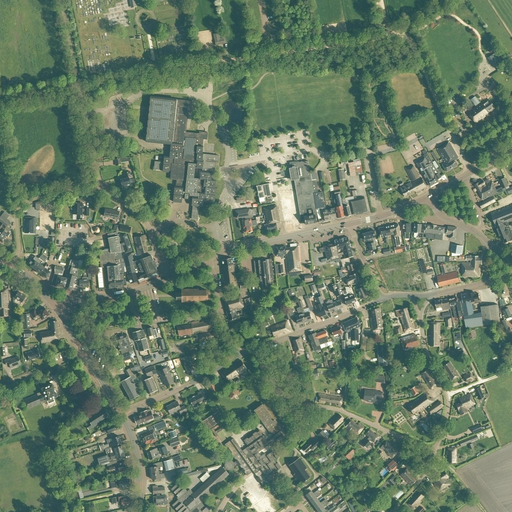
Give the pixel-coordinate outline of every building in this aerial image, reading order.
[(219,33),(218,33),(218,30),(218,29),(214,29),(214,34),(213,34),(215,46),(225,44),(224,38),(220,39),(219,33)] [(495,69),(504,62),(497,52),(493,54),(488,58),(495,69)] [(501,86),(492,76),(486,82),(495,92),(501,86)] [(361,126),(353,84),(335,88),(338,102),(341,102),(343,114),(340,114),(343,129),(361,126)] [(144,111),(142,137),(146,137),(145,142),(168,144),(167,157),(164,156),(163,162),(154,161),(154,167),(153,167),(153,171),(156,171),(156,170),(162,171),(162,172),(168,173),(168,171),(171,171),(170,179),(176,180),(175,187),(174,187),(173,198),(166,197),(165,200),(173,200),(172,202),(181,203),(182,195),(185,195),(184,199),(189,200),(189,196),(198,197),(198,198),(192,197),(191,206),(192,206),(191,219),(197,220),(199,207),(203,207),(203,202),(214,203),(215,195),(216,195),(217,188),(215,188),(216,180),(211,179),(212,173),(209,172),(202,171),(200,171),(199,179),(194,178),(195,166),(196,166),(196,168),(202,169),(202,168),(209,169),(214,170),(215,163),(218,163),(219,155),(202,154),(203,139),(207,140),(208,132),(199,132),(199,133),(186,132),(188,111),(191,111),(192,101),(150,96),(148,112),(144,111)] [(480,103),(475,97),(471,100),(476,106),(480,103)] [(483,105),(481,103),(468,112),(476,124),(486,117),(485,115),(495,108),(490,100),(483,105)] [(448,156),(454,151),(449,141),(436,149),(440,157),(441,156),(442,158),(441,158),(442,160),(448,156)] [(448,161),(453,169),(458,166),(455,160),(458,158),(454,151),(448,156),(450,159),(448,161)] [(427,153),(424,155),(424,156),(423,156),(424,159),(416,163),(431,187),(438,182),(439,180),(438,179),(441,178),(432,163),(433,162),(427,153)] [(446,172),(453,169),(448,161),(450,159),(448,156),(442,160),(443,160),(444,160),(445,161),(444,162),(444,163),(441,164),(446,172)] [(131,161),(130,157),(114,159),(115,166),(121,165),(121,162),(131,161)] [(354,162),(356,175),(362,174),(360,160),(354,161),(354,162)] [(411,182),(401,187),(401,188),(405,197),(416,192),(417,194),(428,188),(421,178),(418,180),(418,178),(420,177),(413,165),(406,169),(408,174),(409,173),(410,176),(410,177),(412,182),(417,179),(417,180),(412,183),(411,182)] [(129,185),(129,184),(131,183),(135,183),(133,173),(131,174),(130,171),(124,173),(125,178),(121,179),(122,186),(126,185),(127,185),(129,185)] [(318,219),(308,173),(278,179),(285,216),(287,224),(296,222),(296,225),(304,223),(304,222),(312,221),(312,220),(318,219)] [(330,220),(328,209),(326,210),(322,192),(318,192),(316,180),(317,179),(315,173),(310,174),(316,209),(319,209),(321,219),(324,218),(325,221),(330,220)] [(505,178),(499,181),(503,189),(503,191),(507,189),(506,187),(509,186),(505,178)] [(486,186),(483,180),(475,185),(483,200),(491,196),(492,196),(498,193),(492,182),(486,186)] [(271,196),(269,184),(256,186),(257,186),(260,204),(268,203),(266,197),(271,196)] [(333,188),(333,191),(334,191),(335,195),(334,195),(335,199),(334,199),(334,200),(334,203),(335,204),(337,203),(338,204),(337,204),(338,207),(335,207),(337,218),(344,217),(340,199),(342,198),(341,194),(340,194),(339,186),(333,188)] [(351,191),(352,197),(353,200),(349,201),(349,202),(348,202),(350,213),(351,212),(352,215),(367,212),(364,198),(356,199),(355,196),(354,191),(354,190),(351,191)] [(479,204),(482,209),(496,201),(493,196),(479,204)] [(351,215),(350,213),(348,202),(346,203),(345,198),(342,199),(345,216),(351,215)] [(82,211),(85,211),(85,209),(82,209),(83,203),(73,202),(73,206),(72,206),(71,207),(71,208),(71,209),(72,209),(73,210),(73,214),(77,214),(77,219),(82,219),(82,211)] [(277,205),(267,207),(268,208),(264,209),(267,225),(265,225),(266,232),(277,229),(276,223),(280,222),(277,205)] [(511,221),(511,205),(491,214),(501,239),(503,240),(505,243),(511,240),(511,232),(508,223),(511,221)] [(328,209),(330,220),(336,218),(334,208),(328,209)] [(104,216),(115,218),(114,218),(118,219),(120,212),(105,209),(104,216)] [(250,209),(236,211),(237,218),(244,217),(245,220),(242,220),(244,228),(245,232),(248,232),(249,233),(251,232),(252,231),(253,231),(252,226),(257,225),(256,220),(251,221),(251,219),(249,219),(247,209),(250,209)] [(1,226),(9,232),(11,229),(7,226),(10,221),(7,219),(10,216),(5,212),(2,215),(0,217),(0,221),(3,223),(1,226)] [(36,233),(36,218),(24,218),(24,227),(25,227),(25,233),(36,233)] [(423,238),(424,233),(421,233),(422,225),(415,224),(415,233),(419,233),(418,237),(423,238)] [(394,234),(396,243),(398,242),(394,225),(390,226),(392,234),(394,234)] [(449,234),(449,238),(456,239),(457,228),(448,226),(446,227),(425,225),(424,234),(426,234),(426,238),(443,240),(444,233),(449,234)] [(8,232),(9,232),(1,226),(0,227),(0,241),(3,243),(10,234),(8,232)] [(389,243),(387,235),(385,227),(379,228),(381,239),(386,237),(387,239),(385,239),(386,243),(389,243)] [(377,237),(375,231),(369,233),(372,243),(374,243),(373,238),(377,237)] [(118,236),(118,232),(108,234),(108,238),(110,250),(99,251),(101,268),(103,268),(105,289),(124,287),(123,272),(127,272),(126,267),(123,259),(122,258),(121,252),(125,251),(125,253),(132,251),(126,233),(118,236)] [(372,243),(369,233),(363,234),(365,240),(368,240),(369,244),(372,243)] [(138,254),(148,252),(145,240),(147,240),(145,235),(134,237),(138,254)] [(342,265),(343,267),(350,265),(348,258),(352,257),(350,247),(348,237),(346,238),(334,241),(335,243),(323,246),(323,248),(321,249),(321,248),(316,249),(317,251),(320,252),(324,251),(325,255),(324,256),(325,258),(326,258),(327,261),(330,261),(330,262),(335,261),(336,263),(341,261),(340,258),(338,250),(343,249),(345,258),(341,260),(342,265)] [(462,254),(463,246),(452,245),(451,253),(462,254)] [(301,271),(300,263),(299,247),(286,248),(286,246),(276,247),(277,256),(286,256),(287,272),(301,271)] [(133,262),(132,260),(133,260),(131,253),(122,255),(123,259),(126,267),(130,266),(133,271),(132,271),(133,273),(134,276),(136,275),(138,279),(139,279),(140,279),(142,279),(142,278),(144,277),(144,278),(158,273),(156,267),(156,268),(153,260),(151,256),(144,258),(133,262)] [(39,273),(40,273),(44,267),(40,264),(43,261),(44,262),(47,257),(43,254),(42,256),(41,255),(39,258),(41,260),(35,269),(36,270),(37,272),(39,273)] [(28,264),(35,269),(41,260),(39,258),(38,258),(33,255),(31,258),(32,258),(28,264)] [(478,267),(478,265),(478,264),(482,265),(482,256),(467,256),(467,260),(472,260),(472,263),(462,263),(462,277),(480,277),(480,268),(478,267)] [(233,263),(232,258),(222,260),(223,265),(222,265),(223,274),(221,274),(223,287),(238,285),(236,272),(235,272),(234,263),(233,263)] [(260,260),(254,261),(256,279),(260,278),(261,281),(262,281),(263,287),(264,287),(264,289),(268,289),(267,287),(269,287),(268,282),(270,282),(270,280),(274,280),(272,259),(266,259),(259,259),(260,260)] [(69,275),(69,274),(65,289),(72,291),(72,290),(75,277),(78,277),(80,269),(77,268),(78,267),(77,267),(78,263),(75,263),(73,262),(72,262),(71,269),(70,273),(69,275)] [(341,268),(342,270),(345,269),(346,270),(348,269),(349,271),(355,269),(354,263),(350,265),(343,267),(341,268)] [(44,267),(40,273),(44,276),(43,277),(45,278),(46,277),(46,278),(51,272),(49,271),(51,267),(49,265),(48,266),(46,265),(44,267)] [(65,289),(69,274),(67,274),(66,278),(62,277),(64,269),(56,266),(54,269),(55,272),(52,282),(55,283),(54,286),(65,289)] [(138,280),(138,279),(136,275),(134,276),(133,273),(132,271),(133,271),(130,266),(126,267),(127,272),(128,276),(131,283),(138,280)] [(440,287),(460,282),(457,272),(437,277),(440,287)] [(353,285),(360,281),(356,273),(349,276),(350,278),(345,280),(348,285),(352,283),(353,285)] [(84,288),(84,287),(89,286),(88,280),(87,280),(87,278),(82,278),(82,280),(80,280),(80,287),(81,287),(82,288),(84,288)] [(340,295),(337,289),(336,285),(335,285),(330,287),(332,292),(335,291),(337,297),(340,295)] [(13,292),(14,293),(13,295),(13,299),(15,301),(16,299),(22,303),(26,297),(19,292),(17,291),(18,289),(16,287),(13,292)] [(360,299),(367,297),(363,287),(357,290),(360,299)] [(189,290),(189,288),(188,288),(187,288),(187,290),(181,290),(181,293),(176,293),(176,294),(176,296),(176,297),(176,299),(181,299),(182,302),(187,302),(199,301),(199,300),(205,300),(208,299),(210,297),(211,295),(210,294),(208,292),(205,291),(199,291),(199,289),(189,290)] [(0,289),(0,304),(3,304),(3,306),(5,306),(5,305),(9,305),(8,289),(0,289)] [(346,305),(351,303),(346,290),(343,291),(344,295),(345,297),(343,298),(346,305)] [(350,292),(347,293),(351,303),(356,301),(353,294),(351,295),(351,292),(350,292)] [(461,300),(464,316),(466,328),(494,324),(493,322),(500,321),(498,304),(481,306),(482,313),(474,314),(472,303),(475,303),(475,304),(480,303),(480,302),(481,301),(480,299),(478,293),(475,294),(474,292),(473,292),(462,294),(462,295),(461,295),(462,300),(461,300)] [(240,294),(223,299),(229,321),(238,318),(235,310),(244,307),(240,294)] [(308,298),(307,298),(306,296),(304,296),(310,312),(313,310),(308,298)] [(322,306),(321,303),(323,303),(321,296),(315,298),(317,305),(315,306),(316,309),(319,317),(326,315),(323,306),(322,306)] [(245,299),(246,305),(254,303),(253,297),(245,299)] [(459,317),(464,316),(461,300),(458,301),(457,297),(448,299),(450,306),(450,309),(453,308),(453,311),(454,318),(459,317)] [(450,306),(448,299),(443,301),(442,300),(435,301),(437,309),(437,311),(443,310),(443,311),(450,309),(450,306)] [(297,301),(299,307),(304,322),(307,321),(308,321),(310,320),(311,319),(308,312),(303,314),(302,311),(304,310),(302,307),(304,307),(302,300),(297,301)] [(333,302),(333,303),(336,310),(342,307),(340,300),(333,302)] [(336,310),(333,303),(330,305),(328,301),(325,303),(329,313),(336,310)] [(0,316),(8,316),(7,309),(10,309),(9,305),(5,305),(5,306),(3,306),(3,304),(0,304),(0,316)] [(304,322),(299,307),(297,308),(299,315),(295,316),(298,324),(299,323),(299,324),(301,323),(304,322)] [(42,320),(49,314),(44,308),(37,313),(34,310),(30,313),(36,321),(40,317),(42,320)] [(371,310),(372,318),(370,318),(372,331),(382,329),(381,319),(380,319),(380,318),(381,318),(381,314),(381,308),(371,310)] [(413,327),(414,327),(413,322),(410,323),(409,320),(412,319),(410,313),(409,313),(407,308),(396,311),(398,318),(399,317),(404,333),(414,330),(413,327)] [(504,319),(506,318),(511,316),(508,308),(502,310),(504,315),(502,316),(504,319)] [(346,333),(350,331),(350,341),(359,340),(358,328),(360,327),(359,325),(356,317),(342,324),(346,333)] [(506,332),(511,330),(510,327),(509,328),(505,319),(500,322),(506,332)] [(186,335),(188,335),(199,333),(199,336),(200,341),(201,340),(215,338),(214,332),(201,333),(212,331),(210,320),(207,321),(207,320),(202,321),(202,322),(199,323),(199,321),(191,323),(191,325),(177,327),(178,336),(186,335)] [(41,343),(59,340),(59,337),(58,337),(58,334),(57,321),(50,321),(50,330),(39,332),(41,343)] [(284,334),(290,331),(287,321),(270,327),(273,336),(277,335),(277,336),(281,335),(281,333),(283,332),(284,334)] [(431,326),(429,326),(429,336),(431,336),(430,339),(430,346),(440,347),(440,339),(439,339),(439,338),(441,338),(441,330),(440,330),(440,323),(431,323),(431,326)] [(339,335),(342,334),(339,326),(330,330),(333,336),(339,333),(339,335)] [(396,334),(396,335),(401,334),(401,333),(403,333),(400,326),(398,326),(398,327),(393,328),(395,335),(396,334)] [(149,337),(154,335),(154,338),(158,337),(156,329),(154,329),(154,327),(147,329),(149,337)] [(143,330),(139,331),(132,333),(134,341),(137,340),(140,352),(148,349),(143,330)] [(468,340),(477,339),(475,330),(467,331),(468,340)] [(325,331),(316,334),(318,341),(320,345),(328,342),(327,338),(328,337),(325,331)] [(320,345),(318,341),(316,334),(316,333),(308,336),(313,347),(317,346),(318,348),(318,349),(318,350),(321,349),(321,348),(320,345)] [(419,347),(415,334),(399,339),(403,352),(419,347)] [(131,359),(129,352),(133,351),(131,346),(133,346),(132,344),(130,345),(126,335),(115,338),(119,351),(120,351),(121,354),(120,355),(123,362),(131,359)] [(304,351),(300,339),(293,341),(295,347),(293,347),(296,353),(304,351)] [(387,364),(385,348),(377,349),(378,365),(387,364)] [(38,357),(40,356),(38,349),(33,350),(33,351),(31,352),(31,351),(25,353),(28,361),(32,360),(32,359),(34,358),(34,359),(39,358),(38,357)] [(15,367),(21,364),(18,357),(11,360),(10,358),(5,361),(7,366),(9,364),(11,369),(15,367)] [(242,372),(247,369),(241,360),(232,366),(231,365),(229,366),(230,367),(227,369),(226,368),(222,370),(223,371),(219,373),(225,382),(228,380),(229,381),(236,376),(236,375),(238,374),(242,372)] [(451,381),(459,376),(450,362),(443,366),(445,369),(444,370),(446,373),(447,372),(448,375),(451,381)] [(189,376),(195,373),(190,363),(184,366),(189,376)] [(170,369),(169,366),(158,371),(162,380),(163,380),(166,387),(174,383),(168,370),(170,369)] [(153,374),(150,367),(144,370),(147,377),(148,379),(143,381),(148,394),(157,391),(151,375),(153,374)] [(125,371),(129,378),(133,375),(132,372),(130,369),(125,371)] [(427,382),(426,383),(431,390),(433,388),(431,386),(434,384),(435,387),(438,385),(431,374),(430,375),(427,371),(421,374),(427,382)] [(471,381),(474,380),(471,373),(463,376),(466,383),(471,381)] [(137,383),(133,375),(129,378),(121,382),(131,400),(141,394),(135,383),(137,383)] [(372,375),(371,382),(384,383),(385,376),(372,375)] [(218,391),(213,383),(208,387),(212,394),(218,391)] [(58,396),(53,384),(42,389),(43,391),(38,394),(23,401),(27,410),(42,403),(42,404),(47,402),(48,404),(55,402),(53,398),(58,396)] [(227,391),(231,399),(234,397),(234,396),(236,394),(237,395),(240,394),(236,386),(227,391)] [(414,387),(409,390),(413,396),(418,393),(414,387)] [(484,398),(480,388),(474,390),(479,400),(484,398)] [(373,390),(373,391),(369,390),(369,391),(366,391),(366,395),(364,395),(363,400),(367,401),(367,402),(376,403),(377,401),(376,401),(376,397),(378,398),(378,399),(382,399),(383,392),(378,392),(378,391),(373,390)] [(205,401),(208,399),(205,394),(202,395),(201,391),(198,393),(199,395),(189,399),(192,406),(205,400),(205,401)] [(341,406),(342,397),(338,397),(326,395),(319,393),(319,402),(324,403),(324,401),(337,403),(336,404),(338,404),(337,405),(341,406)] [(426,393),(410,404),(407,406),(413,414),(416,412),(417,414),(433,401),(431,399),(428,399),(426,397),(428,396),(426,393)] [(475,404),(471,394),(459,399),(461,403),(456,405),(458,411),(459,411),(461,415),(467,412),(466,409),(467,408),(475,404)] [(181,414),(187,411),(185,406),(180,408),(177,401),(173,403),(167,406),(170,413),(179,409),(181,414)] [(443,407),(440,401),(427,410),(431,416),(443,407)] [(394,402),(389,406),(392,410),(397,407),(394,402)] [(90,423),(86,426),(88,430),(102,421),(102,420),(108,415),(104,409),(98,413),(97,412),(87,419),(90,423)] [(142,415),(145,423),(154,420),(155,421),(160,420),(158,415),(154,417),(150,409),(141,412),(142,415)] [(205,432),(223,420),(218,412),(200,424),(205,432)] [(224,430),(218,434),(245,473),(255,466),(256,468),(256,469),(257,471),(258,470),(265,481),(278,472),(271,462),(271,461),(270,459),(269,459),(264,452),(288,435),(272,412),(260,421),(263,424),(239,440),(230,428),(225,431),(224,430)] [(144,423),(145,423),(142,415),(138,416),(137,415),(133,416),(136,423),(137,423),(137,424),(141,422),(142,423),(144,422),(144,423)] [(342,420),(343,419),(340,415),(334,420),(333,419),(328,424),(334,430),(343,421),(342,420)] [(350,420),(347,424),(345,427),(349,430),(350,429),(352,431),(358,435),(363,427),(358,423),(357,425),(350,420)] [(155,430),(150,432),(142,435),(142,436),(141,436),(143,440),(144,439),(145,443),(151,441),(151,442),(157,440),(156,436),(159,435),(157,431),(167,427),(165,421),(153,425),(155,430)] [(109,427),(107,424),(101,427),(103,433),(107,431),(109,434),(116,430),(113,424),(109,427)] [(480,426),(479,425),(476,426),(471,428),(473,433),(482,430),(484,429),(483,425),(480,426)] [(375,434),(370,429),(365,434),(369,437),(367,439),(366,437),(360,443),(365,448),(371,442),(369,441),(371,439),(374,442),(379,436),(376,434),(375,434)] [(317,435),(324,441),(328,437),(322,430),(317,435)] [(476,434),(459,441),(460,445),(474,440),(477,439),(476,434)] [(107,440),(108,444),(104,445),(103,444),(99,445),(101,451),(106,449),(109,448),(110,448),(110,447),(115,445),(115,446),(121,444),(119,436),(107,440)] [(171,447),(179,444),(177,438),(169,440),(171,447)] [(328,450),(336,442),(333,438),(324,446),(328,450)] [(316,440),(311,444),(309,442),(302,448),(306,453),(311,448),(313,450),(320,444),(316,440)] [(390,446),(388,443),(386,442),(380,448),(383,450),(384,449),(388,453),(387,453),(391,457),(398,450),(394,446),(393,448),(390,446)] [(107,464),(117,461),(118,461),(117,458),(125,457),(124,456),(126,456),(124,450),(123,450),(122,445),(114,447),(109,448),(106,449),(107,454),(98,457),(100,466),(107,464)] [(158,451),(157,448),(147,452),(150,459),(160,456),(159,454),(161,453),(162,455),(168,453),(165,446),(159,448),(160,450),(158,451)] [(346,458),(354,451),(350,447),(343,454),(346,458)] [(447,451),(446,455),(449,455),(449,463),(456,463),(456,459),(456,449),(448,449),(448,452),(447,451)] [(330,455),(332,459),(340,455),(338,451),(330,455)] [(175,468),(172,458),(155,463),(153,464),(154,467),(151,467),(152,479),(155,479),(155,481),(161,480),(161,478),(165,477),(164,473),(162,473),(162,471),(159,471),(158,467),(165,465),(166,470),(175,468)] [(294,475),(300,484),(310,477),(305,470),(307,468),(299,458),(289,465),(295,474),(294,475)] [(393,471),(398,465),(393,460),(387,465),(393,471)] [(117,461),(107,464),(108,470),(118,468),(119,472),(128,470),(126,462),(117,464),(117,461)] [(179,482),(171,489),(178,497),(177,498),(179,499),(172,505),(178,511),(207,511),(213,507),(208,502),(204,505),(199,500),(203,497),(229,474),(224,469),(225,468),(224,468),(224,467),(223,468),(222,467),(194,493),(190,489),(188,491),(179,482)] [(411,475),(412,474),(407,469),(401,475),(405,480),(406,479),(407,480),(406,481),(408,483),(409,482),(411,485),(416,481),(411,475)] [(200,478),(204,482),(211,475),(208,471),(200,478)] [(439,491),(450,484),(446,478),(448,477),(445,472),(438,476),(437,475),(431,480),(439,491)] [(395,483),(394,481),(393,480),(396,477),(393,474),(387,480),(391,484),(392,486),(395,483)] [(118,480),(115,480),(116,488),(120,488),(130,486),(130,482),(130,481),(130,479),(129,479),(129,478),(118,480)] [(167,496),(165,496),(165,492),(164,486),(153,487),(153,493),(161,493),(161,496),(160,496),(160,495),(158,495),(158,496),(154,496),(154,501),(153,502),(153,504),(154,504),(154,505),(167,504),(167,496)] [(83,498),(81,488),(73,490),(76,500),(83,498)] [(309,500),(320,492),(318,490),(313,493),(311,491),(306,495),(309,500)] [(364,494),(371,500),(373,497),(367,491),(364,494)] [(313,504),(319,500),(317,498),(321,494),(320,492),(309,500),(313,504)] [(415,495),(411,501),(408,504),(412,509),(416,505),(424,496),(420,493),(416,497),(415,495)] [(125,496),(116,497),(112,498),(112,503),(117,503),(118,503),(118,501),(122,501),(122,507),(124,507),(128,506),(128,504),(130,504),(130,503),(131,503),(131,501),(130,501),(130,498),(125,498),(125,496)] [(317,509),(327,501),(325,499),(321,503),(319,500),(313,504),(317,509)] [(327,501),(317,509),(319,511),(323,511),(326,510),(324,507),(329,504),(327,501)] [(347,502),(350,507),(352,511),(356,511),(351,501),(347,502)]
